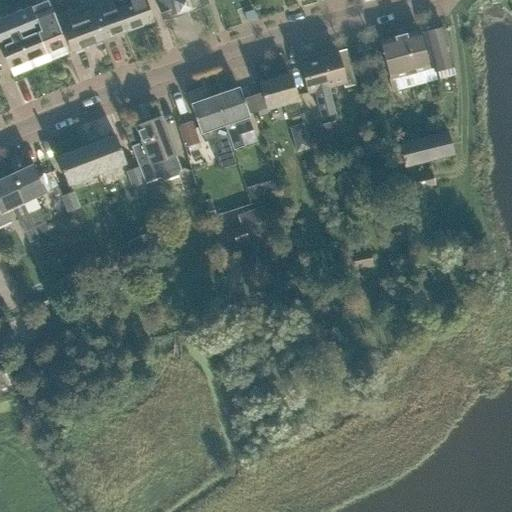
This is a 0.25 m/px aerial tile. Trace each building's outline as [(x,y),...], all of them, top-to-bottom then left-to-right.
[(35,0),(37,3),(29,6),(47,51),(65,44),(47,0),(35,0)] [(99,14),(96,1),(95,0),(81,0),(82,2),(78,3),(79,7),(58,15),(70,50),(101,38),(93,16),(99,14)] [(101,38),(122,31),(114,8),(124,5),(122,0),(99,0),(96,1),(99,14),(93,16),(101,38)] [(124,5),(114,8),(122,31),(152,20),(144,0),(128,0),(130,3),(124,5)] [(199,0),(155,0),(162,17),(201,3),(199,0)] [(47,51),(29,6),(0,18),(0,44),(18,37),(27,59),(47,51)] [(423,32),(428,52),(434,71),(438,70),(440,78),(455,74),(453,66),(442,27),(423,32)] [(436,79),(428,52),(424,53),(418,29),(379,40),(392,91),(436,79)] [(18,37),(0,44),(0,45),(9,67),(27,59),(18,37)] [(368,42),(355,46),(358,57),(372,53),(368,42)] [(345,49),(321,55),(329,87),(335,85),(343,83),(344,87),(354,84),(345,49)] [(336,92),(335,85),(329,87),(321,55),(301,60),(309,92),(315,90),(322,117),(336,114),(331,94),(336,92)] [(288,73),(258,81),(266,108),(281,103),(286,118),(299,114),(295,100),(296,99),(288,73)] [(238,88),(215,97),(235,149),(245,146),(241,134),(254,129),(248,114),(245,104),(238,88)] [(215,97),(192,106),(202,132),(205,141),(216,137),(222,151),(216,153),(221,167),(239,160),(235,149),(215,97)] [(181,168),(180,167),(175,153),(176,153),(161,116),(136,125),(143,141),(131,146),(146,183),(161,177),(164,179),(178,174),(181,168)] [(192,120),(179,125),(186,146),(199,142),(192,120)] [(340,144),(334,121),(314,126),(320,149),(340,144)] [(447,130),(399,143),(405,166),(453,153),(447,130)] [(72,150),(57,155),(68,184),(83,178),(83,176),(91,173),(92,174),(97,172),(102,170),(105,177),(113,173),(111,167),(126,161),(115,133),(100,139),(86,144),(72,150)] [(299,137),(295,145),(296,151),(309,147),(306,135),(299,137)] [(34,165),(11,176),(36,225),(45,221),(33,196),(45,190),(34,165)] [(138,166),(126,170),(132,187),(144,182),(138,166)] [(407,176),(410,190),(435,184),(432,170),(407,176)] [(36,225),(11,176),(0,181),(0,225),(11,220),(6,209),(11,206),(29,242),(40,237),(35,226),(36,225)] [(250,197),(279,190),(275,177),(246,186),(250,197)] [(73,191),(61,195),(67,211),(79,207),(73,191)] [(248,224),(231,230),(237,247),(249,242),(251,247),(256,245),(254,241),(275,233),(265,204),(244,212),(248,224)] [(151,231),(127,242),(133,255),(157,244),(151,231)] [(356,243),(347,245),(352,271),(373,266),(369,247),(358,250),(356,243)] [(99,245),(89,249),(92,260),(103,257),(99,245)] [(399,251),(387,254),(395,284),(407,281),(399,251)] [(242,265),(233,269),(238,283),(248,280),(242,265)] [(290,270),(276,273),(280,289),(294,286),(290,270)] [(0,388),(10,384),(4,368),(0,369),(0,388)]
